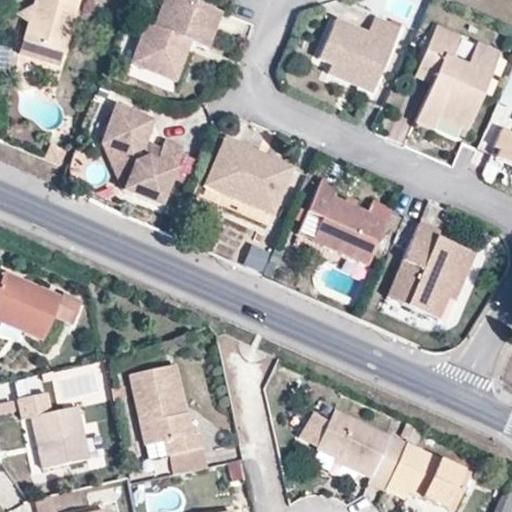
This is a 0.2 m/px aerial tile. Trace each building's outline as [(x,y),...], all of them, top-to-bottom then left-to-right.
[(58,63),(76,0),(32,0),(32,3),(27,20),(17,51),(58,63)] [(206,49),(220,13),(187,0),(163,0),(153,27),(145,24),(130,65),(163,78),(178,37),(189,42),(206,49)] [(27,20),(32,3),(16,12),(27,20)] [(377,79),(398,29),(388,25),(373,18),(366,35),(334,20),(317,59),(331,65),(327,75),(351,85),(357,71),(377,79)] [(400,24),(390,20),(388,25),(398,29),(400,24)] [(465,131),(499,54),(476,44),(466,66),(450,59),(460,37),(436,26),(417,69),(442,80),(439,88),(430,84),(413,124),(430,131),(435,118),(465,131)] [(174,82),(189,42),(178,37),(163,78),(174,82)] [(442,80),(417,69),(413,77),(430,84),(439,88),(442,80)] [(371,94),(377,79),(357,71),(351,85),(371,94)] [(158,207),(181,150),(163,142),(154,162),(144,157),(141,150),(144,143),(152,121),(114,107),(99,145),(128,155),(132,163),(120,192),(158,207)] [(511,136),(500,131),(493,148),(499,151),(495,158),(511,166),(511,136)] [(271,216),(292,169),(265,157),(263,161),(257,158),(259,154),(224,139),(203,187),(271,216)] [(154,162),(160,149),(144,143),(141,150),(144,157),(154,162)] [(120,192),(132,163),(128,155),(99,145),(120,192)] [(490,185),(497,169),(486,164),(481,176),(484,182),(490,185)] [(367,267),(391,212),(371,203),(366,213),(353,208),(343,203),(332,198),(336,188),(320,181),(306,212),(321,219),(311,241),(367,267)] [(353,208),(356,202),(345,197),(343,203),(353,208)] [(301,223),(306,212),(300,209),(295,221),(301,223)] [(443,323),(473,255),(435,239),(438,233),(418,224),(385,299),(443,323)] [(16,264),(19,257),(10,253),(7,261),(16,264)] [(71,326),(82,301),(62,293),(60,298),(3,273),(0,279),(0,322),(20,331),(42,341),(52,318),(71,326)] [(0,333),(16,341),(20,331),(0,322),(0,333)] [(184,414),(173,366),(167,367),(178,415),(184,414)] [(190,435),(185,414),(184,414),(178,415),(167,367),(128,376),(147,461),(167,456),(201,448),(198,433),(190,435)] [(124,400),(121,388),(110,390),(112,402),(124,400)] [(87,460),(76,408),(49,414),(45,394),(16,400),(21,421),(30,419),(41,470),(87,460)] [(404,445),(332,412),(327,423),(313,414),(298,438),(315,449),(314,450),(334,460),(370,476),(368,480),(367,483),(383,491),(404,445)] [(407,439),(412,427),(405,424),(400,436),(407,439)] [(416,444),(422,432),(412,427),(407,439),(416,444)] [(449,511),(451,511),(469,475),(404,445),(383,491),(403,500),(407,492),(449,511)] [(206,468),(201,448),(167,456),(172,476),(206,468)] [(370,476),(334,460),(332,463),(368,480),(370,476)] [(53,511),(49,497),(32,501),(35,511),(53,511)]
